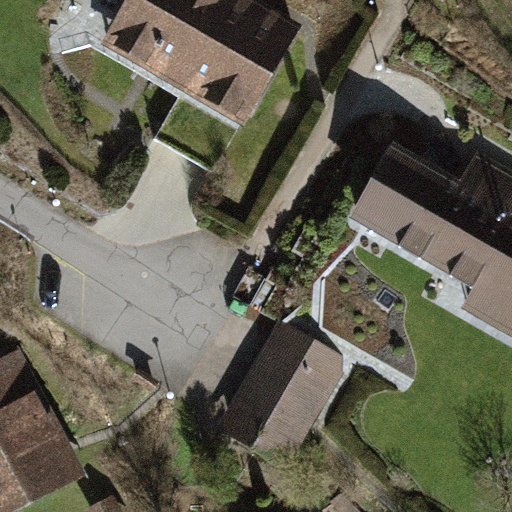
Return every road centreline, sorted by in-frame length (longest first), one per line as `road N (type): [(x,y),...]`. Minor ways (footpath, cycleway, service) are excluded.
road 1 (residential): [(0,193),(216,327)]
road 2 (unknown): [(216,327),(218,428),(309,511)]
